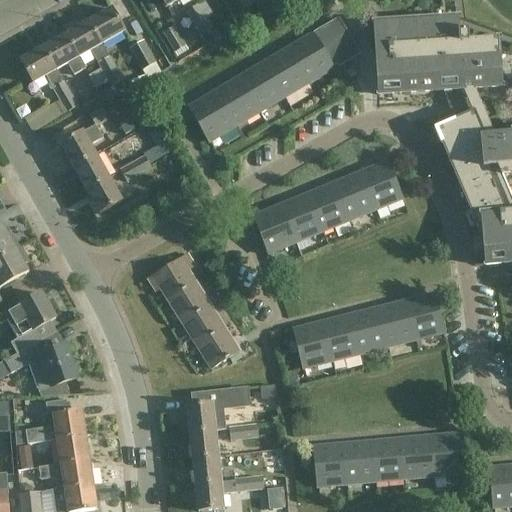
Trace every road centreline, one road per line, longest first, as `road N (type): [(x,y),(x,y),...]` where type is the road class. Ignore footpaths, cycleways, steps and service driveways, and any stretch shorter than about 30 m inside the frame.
road 1 (residential): [(238,195),(342,130),(373,120),(404,130),(429,157),(457,221),(482,386),(494,414),(511,424)]
road 2 (residential): [(146,511),(133,394),(86,276)]
road 3 (residential): [(86,276),(238,195)]
road 4 (residential): [(86,276),(0,128)]
road 5 (residential): [(280,324),(238,195)]
